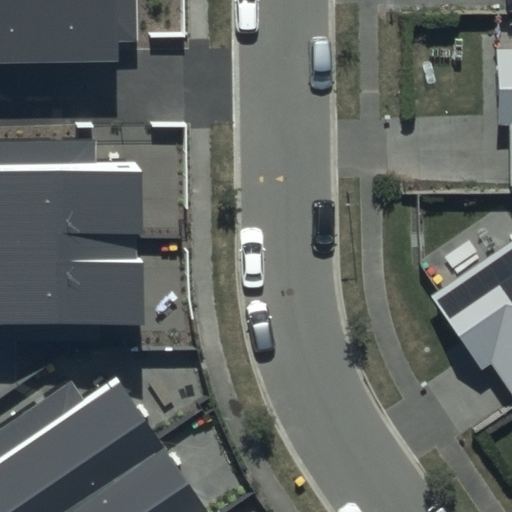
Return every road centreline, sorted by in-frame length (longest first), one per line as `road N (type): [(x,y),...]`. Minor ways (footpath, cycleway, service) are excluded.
road 1 (residential): [(397,511),(320,380),(279,243),(279,85)]
road 2 (residential): [(0,88),(279,85)]
